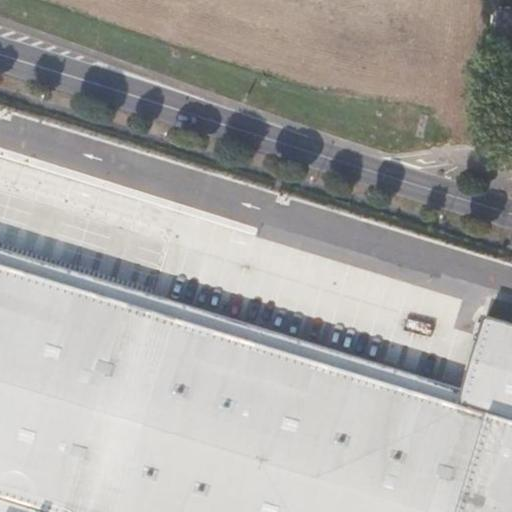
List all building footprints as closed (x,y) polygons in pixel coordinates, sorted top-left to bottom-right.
[(511,0),(489,0),(488,24),(511,25),(511,0)] [(491,143),(511,149),(511,133),(496,128),(491,143)] [(511,153),(511,149),(491,143),(490,146),(511,153)] [(0,255),(0,265),(469,411),(471,402),(0,255)] [(511,511),(511,325),(497,320),(471,402),(469,411),(0,265),(0,498),(44,511),(511,511)] [(0,507),(15,511),(44,511),(0,498),(0,507)]
